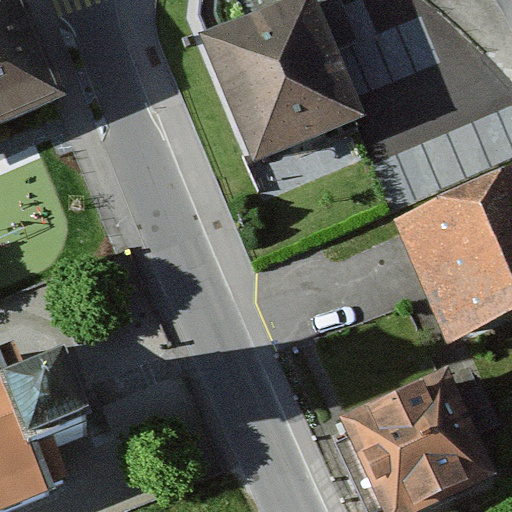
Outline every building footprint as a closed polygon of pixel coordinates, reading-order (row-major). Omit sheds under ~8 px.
[(0,0),(0,142),(67,115),(19,0),(0,0)] [(313,4),(197,47),(252,177),(364,133),(313,4)] [(511,177),(386,232),(401,267),(443,361),(511,330),(511,177)] [(0,511),(40,511),(72,499),(55,459),(113,436),(86,375),(28,398),(15,361),(0,367),(0,511)] [(440,511),(496,486),(446,378),(338,428),(377,511),(440,511)]
